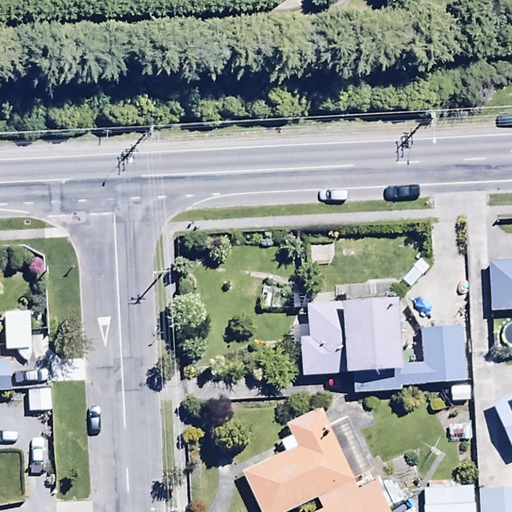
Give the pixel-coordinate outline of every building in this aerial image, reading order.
[(511,263),(487,264),(489,315),(511,314),(511,263)] [(341,289),(342,306),(304,308),(306,340),(295,341),(297,381),(348,378),(349,397),(398,395),(398,389),(463,386),(460,330),(416,333),(418,368),(396,369),(393,301),(386,301),(385,287),(341,289)] [(17,354),(26,364),(47,364),(47,346),(43,346),(42,332),(27,332),(26,314),(2,315),(3,354),(17,354)] [(0,395),(8,395),(8,393),(25,393),(48,392),(47,364),(26,364),(0,364),(0,395)] [(48,392),(25,393),(25,414),(48,413),(48,392)] [(511,397),(489,409),(511,456),(511,397)] [(388,511),(402,505),(392,483),(380,489),(349,422),(327,431),(318,411),(282,427),(287,438),(278,443),(283,455),(239,475),(255,511),(291,511),(315,501),(319,511),(388,511)] [(426,483),(426,491),(421,491),(421,511),(471,511),(471,490),(457,490),(457,483),(426,483)] [(511,511),(511,493),(476,494),(476,511),(511,511)]
